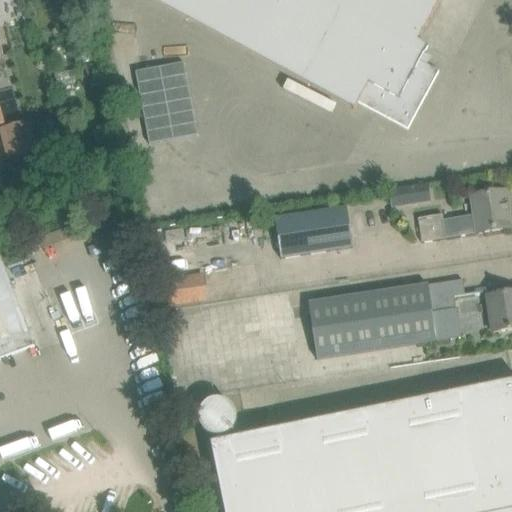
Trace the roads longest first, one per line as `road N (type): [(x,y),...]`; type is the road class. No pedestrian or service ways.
road 1 (unknown): [(119,0),(338,105),(511,120)]
road 2 (unknown): [(267,259),(511,230)]
